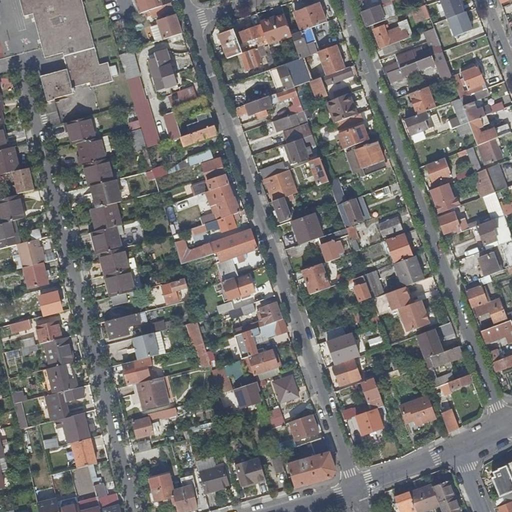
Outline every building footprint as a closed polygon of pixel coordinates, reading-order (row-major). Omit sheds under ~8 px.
[(98,64),(81,0),(18,0),(23,15),(32,14),(44,58),(62,54),(65,68),(39,75),(46,100),(53,99),(53,97),(72,92),(70,87),(88,82),(89,87),(112,81),(107,62),(98,64)] [(140,13),(159,7),(161,6),(158,0),(133,0),(138,14),(140,13)] [(456,0),(437,0),(425,5),(429,17),(433,28),(439,45),(473,33),(469,23),(462,4),(460,5),(459,1),(457,1),(456,0)] [(479,19),(471,0),(459,0),(459,1),(460,5),(462,4),(469,23),(479,19)] [(161,14),(173,10),(170,3),(161,6),(159,7),(161,14)] [(309,28),(326,21),(319,3),(294,12),(301,31),(309,28)] [(397,16),(392,3),(385,6),(389,19),(397,16)] [(379,5),(360,12),(366,27),(385,20),(379,5)] [(425,5),(419,7),(410,11),(415,23),(429,17),(425,5)] [(291,32),(284,14),(264,21),(270,39),(291,32)] [(163,39),(181,34),(175,15),(157,21),(163,39)] [(373,29),(380,48),(393,44),(413,36),(406,20),(398,22),(399,26),(385,32),(384,28),(388,27),(387,24),(373,29)] [(268,43),(261,24),(252,27),(251,25),(247,26),(248,29),(238,32),(242,43),(262,36),(263,41),(260,41),(261,45),(268,43)] [(301,31),(291,34),(300,58),(317,52),(309,28),(301,31)] [(395,56),(397,62),(399,68),(430,56),(432,55),(441,52),(439,45),(433,28),(425,31),(429,41),(433,40),(435,45),(428,48),(429,49),(423,51),(421,47),(395,56)] [(239,48),(233,29),(219,34),(226,58),(240,53),(241,53),(239,48)] [(439,45),(441,52),(475,39),(473,33),(439,45)] [(268,43),(261,45),(269,67),(271,66),(273,69),(277,67),(268,43)] [(393,44),(380,48),(382,55),(395,50),(393,44)] [(344,67),(335,45),(318,52),(327,74),(344,67)] [(262,64),(256,47),(248,50),(241,53),(240,53),(246,69),(262,64)] [(154,53),(161,75),(165,87),(176,84),(165,50),(154,53)] [(133,105),(145,147),(159,143),(146,99),(143,100),(137,77),(139,76),(131,51),(118,55),(133,105)] [(441,52),(432,55),(435,64),(445,61),(441,52)] [(394,70),(387,73),(390,82),(400,78),(404,75),(433,64),(430,56),(399,68),(394,70)] [(445,61),(435,64),(442,81),(452,77),(451,75),(445,61)] [(277,67),(273,69),(268,70),(276,93),(294,86),(286,64),(277,67)] [(356,71),(353,64),(344,67),(327,74),(310,81),(317,98),(327,94),(323,85),(356,71)] [(392,64),(381,68),(383,74),(387,73),(394,70),(392,64)] [(460,98),(486,88),(477,66),(461,72),(467,90),(463,91),(457,73),(451,75),(452,77),(460,98)] [(256,97),(252,85),(266,80),(264,73),(249,77),(252,87),(238,92),(241,102),(256,97)] [(157,91),(166,88),(165,87),(161,75),(153,78),(157,91)] [(407,86),(410,93),(423,88),(421,81),(407,86)] [(294,86),(276,93),(279,101),(292,96),(294,104),(289,106),(292,114),(303,110),(294,86)] [(348,93),(351,92),(349,86),(334,92),(336,98),(348,93)] [(423,88),(410,93),(418,114),(425,111),(435,107),(427,87),(423,88)] [(190,88),(168,96),(172,108),(194,100),(190,88)] [(488,94),(486,88),(460,98),(462,105),(465,113),(468,121),(484,116),(481,108),(476,110),(472,101),(488,94)] [(336,98),(326,102),(334,122),(346,117),(355,114),(348,93),(336,98)] [(268,96),(234,108),(236,116),(247,112),(249,116),(272,107),(268,96)] [(462,105),(460,98),(452,101),(455,108),(462,105)] [(490,113),(502,108),(500,102),(488,107),(490,113)] [(455,108),(458,116),(465,113),(462,105),(455,108)] [(303,110),(292,114),(274,120),(279,131),(307,121),(303,110)] [(186,125),(189,135),(214,126),(209,111),(195,116),(197,122),(186,125)] [(418,114),(404,119),(410,135),(412,134),(421,131),(434,126),(432,120),(429,121),(427,117),(425,111),(418,114)] [(173,112),(161,116),(169,141),(181,137),(173,112)] [(364,120),(361,112),(355,114),(346,117),(349,125),(364,120)] [(448,120),(451,128),(457,126),(468,121),(465,113),(458,116),(448,120)] [(435,114),(427,117),(429,121),(432,120),(434,126),(439,124),(435,114)] [(478,144),(484,142),(481,132),(480,133),(478,127),(488,123),(485,115),(484,116),(468,121),(472,131),(477,145),(478,144)] [(89,116),(63,123),(65,131),(70,130),(73,144),(77,143),(95,138),(89,116)] [(334,133),(341,130),(338,121),(331,124),(334,133)] [(468,121),(457,126),(460,136),(472,131),(468,121)] [(288,142),(301,137),(305,136),(311,133),(310,130),(307,122),(284,131),(288,142)] [(493,128),(481,132),(484,142),(496,138),(497,137),(510,132),(507,124),(494,129),(493,128)] [(0,149),(11,147),(5,125),(3,125),(0,125),(0,149)] [(338,134),(343,148),(368,139),(362,125),(338,134)] [(183,146),(217,134),(214,126),(189,135),(181,137),(180,138),(183,146)] [(260,126),(246,132),(250,142),(264,136),(260,126)] [(412,134),(414,141),(424,138),(421,131),(412,134)] [(311,133),(305,136),(313,158),(320,156),(311,133)] [(78,157),(80,165),(84,164),(106,158),(100,137),(95,138),(77,143),(81,156),(78,157)] [(288,142),(286,143),(294,162),(308,157),(301,137),(288,142)] [(503,156),(496,138),(484,142),(478,144),(486,163),(503,156)] [(355,149),(362,168),(379,162),(383,160),(376,141),(355,149)] [(0,174),(12,172),(17,170),(11,147),(0,149),(0,174)] [(466,149),(475,172),(477,172),(481,170),(472,147),(466,149)] [(196,163),(212,157),(209,150),(187,157),(190,165),(196,163)] [(309,160),(318,184),(328,180),(320,157),(320,156),(313,158),(309,160)] [(445,157),(426,164),(432,181),(451,175),(445,157)] [(106,158),(84,164),(87,174),(89,173),(92,185),(112,180),(106,158)] [(206,191),(227,184),(228,184),(218,158),(201,164),(208,186),(197,190),(199,194),(206,191)] [(379,162),(362,168),(365,175),(382,169),(379,162)] [(262,171),(265,179),(288,169),(286,163),(262,171)] [(486,168),(494,192),(507,187),(498,164),(486,168)] [(154,178),(166,174),(163,165),(152,169),(152,170),(154,178)] [(15,182),(18,195),(34,191),(28,168),(17,170),(12,172),(13,175),(10,176),(11,183),(15,182)] [(478,186),(482,196),(494,192),(486,168),(481,170),(477,172),(482,185),(478,186)] [(288,169),(265,179),(273,201),(292,194),(296,192),(288,169)] [(456,173),(458,179),(467,175),(465,169),(456,173)] [(337,178),(328,181),(335,202),(345,199),(337,178)] [(92,185),(90,186),(96,207),(115,203),(120,201),(114,180),(112,180),(92,185)] [(447,183),(429,189),(439,212),(457,206),(447,183)] [(223,217),(240,211),(234,197),(232,197),(227,184),(206,191),(210,205),(217,203),(223,217)] [(386,186),(374,190),(376,197),(388,192),(386,186)] [(292,194),(273,201),(280,221),(291,218),(284,202),(294,198),(292,194)] [(14,220),(24,217),(18,195),(0,199),(0,213),(2,222),(14,220)] [(190,198),(164,208),(167,216),(193,206),(190,198)] [(354,198),(337,204),(346,227),(352,225),(351,223),(362,219),(354,198)] [(511,202),(500,207),(503,215),(511,212),(511,202)] [(96,207),(93,208),(99,230),(117,226),(121,225),(115,203),(96,207)] [(492,206),(496,218),(503,215),(500,207),(499,204),(492,206)] [(300,243),(307,241),(318,237),(322,236),(319,226),(331,222),(327,209),(310,215),(314,228),(297,234),(300,243)] [(453,211),(438,217),(444,233),(459,227),(461,231),(468,229),(467,224),(464,217),(456,220),(453,211)] [(207,222),(216,219),(214,214),(206,217),(207,222)] [(496,218),(479,225),(477,226),(484,244),(496,239),(492,229),(501,225),(507,241),(511,239),(503,215),(496,218)] [(383,236),(402,228),(397,216),(378,223),(383,236)] [(222,232),(235,227),(231,217),(218,222),(222,232)] [(17,233),(14,220),(2,222),(0,222),(0,248),(2,248),(16,244),(13,234),(17,233)] [(477,220),(467,224),(468,229),(477,226),(479,225),(477,220)] [(352,225),(346,227),(348,234),(354,250),(359,249),(355,237),(358,236),(353,224),(352,225)] [(99,230),(92,232),(95,244),(96,244),(99,253),(122,247),(117,226),(99,230)] [(348,234),(346,227),(322,236),(318,237),(326,260),(338,256),(337,253),(343,251),(338,238),(348,234)] [(29,240),(37,239),(40,238),(38,228),(27,231),(29,240)] [(215,251),(253,238),(250,228),(194,248),(197,258),(215,251)] [(385,239),(394,262),(395,262),(412,255),(403,232),(385,239)] [(245,252),(257,248),(253,238),(215,251),(225,280),(236,276),(232,262),(242,259),(241,257),(240,254),(245,252)] [(507,241),(499,244),(508,266),(510,266),(511,264),(511,238),(511,239),(507,241)] [(42,263),(45,262),(43,252),(41,252),(37,239),(29,240),(17,244),(22,267),(23,267),(42,263)] [(484,244),(486,249),(498,244),(496,239),(484,244)] [(182,240),(173,242),(177,256),(180,264),(197,258),(194,248),(187,250),(185,250),(182,240)] [(122,247),(99,253),(101,262),(103,261),(107,275),(128,269),(122,247)] [(478,257),(486,275),(499,270),(492,252),(478,257)] [(395,262),(404,285),(424,278),(415,254),(412,255),(395,262)] [(320,262),(302,269),(310,293),(329,286),(320,262)] [(47,284),(42,263),(23,267),(29,289),(47,284)] [(128,269),(107,275),(110,287),(108,288),(110,297),(134,291),(128,269)] [(370,295),(371,298),(381,294),(372,270),(363,274),(370,295)] [(336,275),(339,282),(346,280),(343,272),(336,275)] [(242,277),(241,274),(236,276),(225,280),(221,281),(228,300),(253,290),(248,275),(242,277)] [(359,300),(370,295),(363,274),(346,280),(349,287),(353,286),(359,300)] [(432,277),(424,279),(426,287),(434,285),(432,277)] [(183,278),(177,280),(177,281),(161,286),(166,302),(177,299),(175,290),(183,288),(186,300),(190,299),(188,293),(183,278)] [(257,293),(270,289),(268,283),(255,287),(257,293)] [(480,284),(465,290),(471,307),(487,301),(480,284)] [(381,294),(371,298),(380,321),(399,315),(405,331),(436,319),(430,305),(423,308),(420,299),(406,304),(399,287),(381,294)] [(33,318),(61,310),(56,291),(45,294),(45,295),(39,296),(42,306),(40,310),(32,312),(33,318)] [(487,301),(471,307),(475,316),(489,311),(495,325),(508,320),(499,297),(487,301)] [(219,314),(233,308),(230,301),(217,306),(219,314)] [(241,332),(282,318),(276,302),(260,307),(260,310),(257,311),(259,320),(235,328),(236,334),(241,332)] [(254,309),(252,302),(240,306),(243,313),(254,309)] [(137,313),(106,321),(110,338),(128,333),(127,327),(140,323),(137,313)] [(276,334),(286,331),(282,318),(241,332),(249,356),(258,352),(252,337),(264,332),(266,336),(276,333),(276,334)] [(16,323),(10,324),(12,333),(30,329),(28,319),(16,322),(16,323)] [(495,325),(480,331),(484,341),(505,333),(504,332),(511,329),(511,323),(510,319),(508,320),(495,325)] [(43,342),(61,337),(57,321),(35,326),(40,343),(43,342)] [(140,327),(143,335),(154,331),(165,329),(163,321),(140,327)] [(199,368),(210,365),(196,321),(185,324),(199,368)] [(382,326),(380,321),(372,324),(374,329),(382,326)] [(451,324),(438,326),(440,338),(453,336),(451,324)] [(425,358),(444,351),(435,327),(416,335),(425,358)] [(143,335),(133,337),(140,359),(141,359),(160,354),(154,331),(143,335)] [(347,333),(326,340),(334,362),(348,357),(349,359),(353,358),(359,356),(354,343),(345,347),(343,343),(350,341),(347,333)] [(63,364),(71,362),(65,336),(61,337),(43,342),(49,367),(63,364)] [(31,337),(20,340),(23,352),(34,349),(31,337)] [(434,366),(463,355),(459,345),(444,351),(425,358),(421,359),(425,368),(434,365),(434,366)] [(277,365),(271,348),(258,352),(249,356),(248,356),(254,373),(277,365)] [(4,352),(6,360),(19,357),(17,349),(4,352)] [(495,349),(488,352),(495,371),(511,364),(511,354),(499,359),(495,349)] [(349,359),(333,365),(340,386),(360,379),(353,358),(349,359)] [(140,359),(120,364),(126,385),(138,382),(151,379),(147,363),(142,364),(141,359),(140,359)] [(45,396),(68,389),(63,364),(49,367),(38,370),(45,396)] [(211,369),(215,385),(218,394),(231,389),(223,365),(211,369)] [(373,377),(375,385),(389,380),(386,372),(373,377)] [(426,374),(432,388),(448,382),(454,379),(451,372),(434,378),(431,372),(426,374)] [(451,389),(472,381),(469,373),(454,379),(448,382),(451,389)] [(298,395),(291,375),(273,380),(279,401),(298,395)] [(138,382),(143,404),(168,397),(162,376),(151,379),(138,382)] [(375,408),(383,405),(375,385),(373,377),(361,381),(371,409),(375,408)] [(259,389),(256,380),(234,388),(240,405),(259,399),(256,390),(259,389)] [(56,419),(68,416),(65,401),(83,396),(81,386),(68,389),(45,396),(43,396),(49,421),(56,419)] [(9,395),(19,429),(27,427),(19,402),(25,400),(22,391),(9,395)] [(130,394),(129,405),(137,405),(138,395),(130,394)] [(435,417),(427,395),(401,405),(406,422),(415,418),(417,424),(435,417)] [(168,397),(143,404),(144,408),(169,402),(168,397)] [(352,410),(354,416),(355,415),(368,410),(366,404),(352,410)] [(175,407),(148,414),(149,417),(133,421),(137,438),(153,433),(151,426),(150,419),(166,414),(167,417),(176,414),(175,407)] [(368,410),(355,415),(362,434),(383,427),(375,408),(371,409),(368,410)] [(441,411),(448,433),(458,428),(450,408),(441,411)] [(71,442),(89,438),(83,412),(68,416),(56,419),(57,422),(68,420),(71,431),(65,432),(68,443),(71,442)] [(317,432),(310,414),(291,421),(297,439),(317,432)] [(271,428),(284,423),(281,415),(268,419),(271,428)] [(288,463),(295,487),(334,475),(336,471),(324,437),(310,441),(315,455),(288,463)] [(88,465),(96,462),(89,438),(71,442),(78,467),(88,465)] [(171,445),(174,454),(192,449),(189,438),(183,440),(184,442),(171,445)] [(43,449),(58,447),(57,439),(42,440),(43,449)] [(137,442),(139,451),(151,448),(149,439),(137,442)] [(276,443),(278,451),(293,447),(291,439),(276,443)] [(276,473),(284,470),(280,456),(272,458),(276,473)] [(241,485),(264,478),(258,457),(234,464),(241,485)] [(505,466),(501,468),(511,492),(511,491),(511,480),(511,478),(511,477),(511,461),(504,464),(505,466)] [(199,473),(204,491),(227,485),(221,463),(216,465),(217,468),(199,473)] [(92,482),(97,480),(92,467),(87,468),(92,482)] [(511,492),(501,468),(497,469),(497,470),(492,473),(493,477),(491,478),(499,497),(511,492)] [(159,477),(164,498),(170,497),(174,495),(173,489),(169,475),(159,477)] [(155,500),(164,498),(159,477),(149,480),(155,500)] [(447,481),(432,488),(436,498),(438,502),(442,511),(457,511),(460,511),(454,496),(453,496),(447,481)] [(97,497),(104,495),(102,483),(94,485),(97,497)] [(182,487),(188,510),(196,508),(190,484),(182,487)] [(170,497),(172,503),(176,502),(178,511),(179,511),(188,510),(182,487),(173,489),(174,495),(170,497)] [(410,495),(416,511),(423,511),(439,506),(437,502),(438,502),(436,498),(431,487),(419,491),(410,495)] [(100,510),(119,504),(116,492),(104,495),(97,497),(99,507),(100,510)] [(511,492),(511,493),(499,498),(502,505),(511,501),(511,492)] [(416,511),(410,495),(409,493),(394,498),(396,503),(393,504),(395,511),(398,511),(399,511),(416,511)] [(36,501),(38,511),(59,511),(58,509),(56,497),(36,501)] [(79,511),(99,507),(97,497),(77,502),(78,506),(79,511)] [(499,498),(488,502),(491,510),(498,507),(502,505),(499,498)] [(502,505),(498,507),(499,511),(511,511),(511,501),(502,505)]
